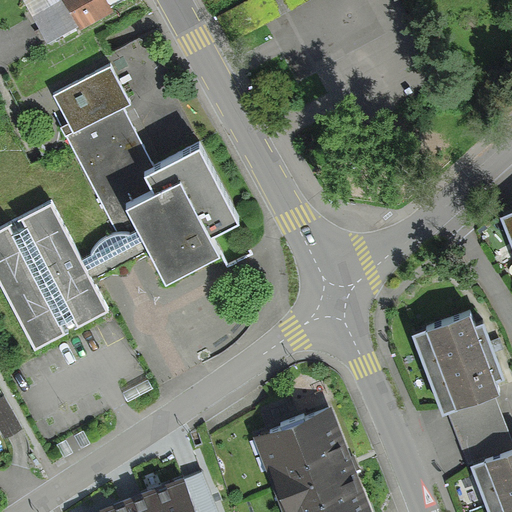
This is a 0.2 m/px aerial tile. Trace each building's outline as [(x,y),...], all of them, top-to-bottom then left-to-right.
[(124,0),(20,0),(26,10),(45,44),(72,29),(75,34),(108,16),(105,11),(124,0)] [(248,0),(222,15),(236,40),(267,24),(312,0),(248,0)] [(73,143),(98,191),(151,164),(121,105),(131,99),(111,60),(53,90),(73,128),(67,131),(73,143)] [(134,220),(140,232),(131,237),(117,232),(108,233),(98,239),(92,247),(89,258),(81,261),(48,197),(0,221),(0,275),(34,343),(104,308),(87,274),(121,258),(147,244),(166,281),(218,254),(206,231),(237,215),(198,140),(151,164),(98,191),(118,229),(134,220)] [(511,205),(496,211),(511,253),(511,205)] [(458,304),(402,324),(432,405),(443,401),(488,384),(484,374),(494,370),(473,312),(463,316),(458,304)] [(509,440),(488,384),(443,401),(445,407),(464,456),(509,440)] [(326,404),(264,427),(295,511),(369,511),(352,467),(348,459),(326,404)] [(511,511),(511,438),(509,440),(464,456),(466,462),(467,466),(484,511),(511,511)] [(77,511),(201,511),(185,467),(77,511)]
